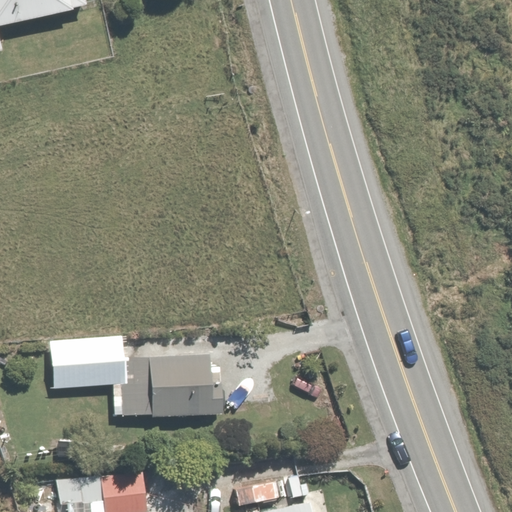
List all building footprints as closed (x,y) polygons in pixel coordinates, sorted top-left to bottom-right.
[(0,0),(0,53),(3,53),(0,38),(0,29),(80,12),(77,0),(0,0)] [(117,333),(72,335),(74,367),(111,365),(114,416),(226,410),(222,336),(117,342),(117,333)] [(300,376),(255,378),(256,397),(300,396),(300,376)] [(140,465),(95,469),(98,511),(118,511),(144,510),(140,465)] [(78,474),(36,477),(37,501),(80,498),(78,474)] [(309,511),(306,495),(227,511),(309,511)]
